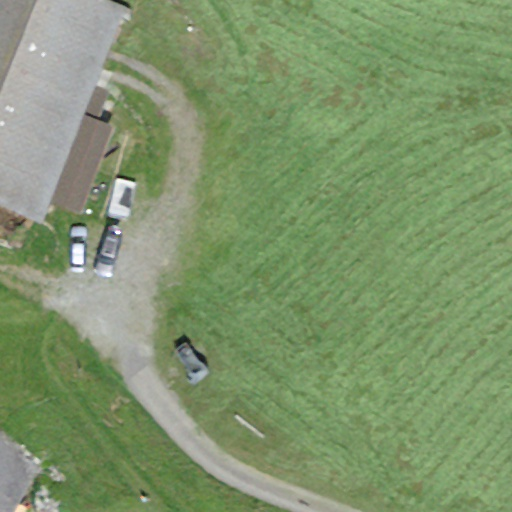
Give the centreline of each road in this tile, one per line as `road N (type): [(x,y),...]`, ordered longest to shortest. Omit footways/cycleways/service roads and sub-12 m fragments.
road 1 (track): [(0,271),(110,315),(141,266),(181,197),(191,137),(168,89),(121,69)]
road 2 (track): [(191,137),(235,97),(240,46),(207,0)]
